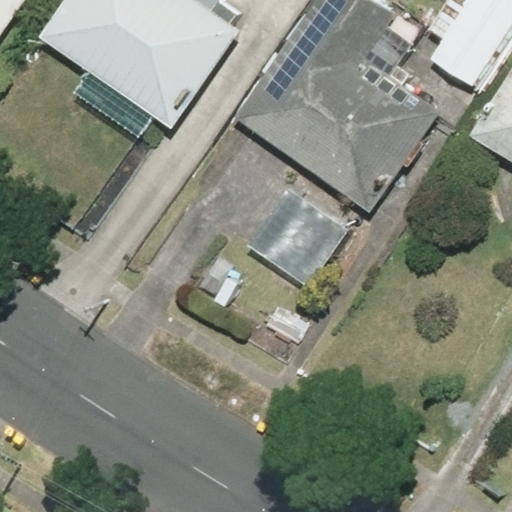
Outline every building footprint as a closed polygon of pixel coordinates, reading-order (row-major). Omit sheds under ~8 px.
[(0,0),(0,38),(25,0),(0,0)] [(213,0),(75,0),(54,30),(190,124),(256,29),(213,0)] [(392,0),(325,0),(248,113),(388,208),(451,115),(373,62),(408,11),(392,0)] [(511,0),(468,0),(468,2),(464,0),(449,0),(432,31),(446,39),(434,60),(479,86),(502,46),(511,51),(511,0)] [(511,93),(488,132),(511,146),(511,93)] [(347,223),(291,184),(249,244),(305,283),(347,223)]
